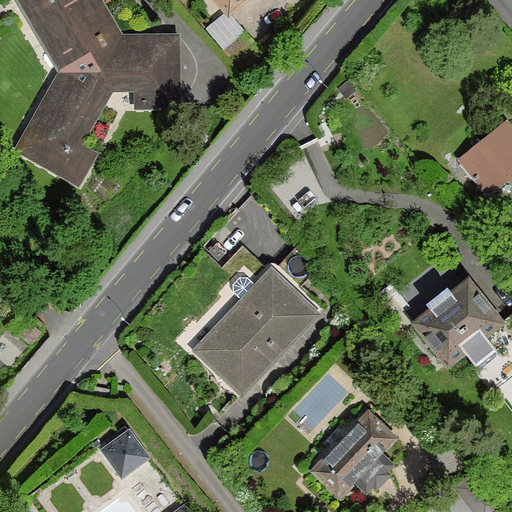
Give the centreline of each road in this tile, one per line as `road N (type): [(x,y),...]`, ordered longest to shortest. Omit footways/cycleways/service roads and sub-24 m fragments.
road 1 (tertiary): [(95,329),(371,0)]
road 2 (residential): [(237,511),(95,329)]
road 3 (tertiary): [(0,442),(95,329)]
